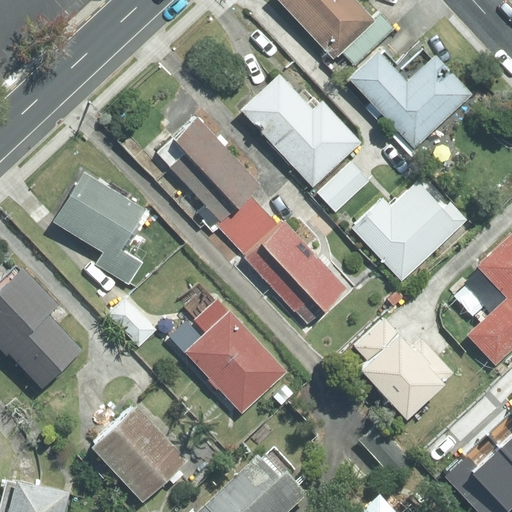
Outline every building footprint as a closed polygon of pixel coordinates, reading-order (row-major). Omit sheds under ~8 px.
[(279,0),(332,56),(341,48),(373,18),(357,0),(279,0)] [(373,18),(341,48),(354,62),(393,25),(380,12),(373,18)] [(376,48),(348,74),(414,144),(470,91),(434,53),(406,79),(376,48)] [(277,71),(239,104),(312,183),(359,140),(321,98),(312,107),(277,71)] [(260,182),(196,114),(157,150),(220,218),(248,192),(260,182)] [(335,209),(367,179),(350,160),(317,190),(335,209)] [(144,208),(84,170),(53,218),(104,249),(96,262),(127,281),(140,260),(119,247),(144,208)] [(443,207),(418,180),(390,206),(382,197),(352,225),(402,278),(465,218),(449,201),(443,207)] [(244,253),(277,223),(248,192),(220,218),(215,223),(244,253)] [(345,286),(282,218),(277,223),(244,253),(307,321),(345,286)] [(511,227),(475,262),(505,294),(468,327),(496,356),(511,341),(511,227)] [(0,278),(0,339),(41,384),(80,348),(46,311),(56,302),(18,262),(0,278)] [(185,348),(241,409),(285,369),(215,293),(192,315),(205,329),(185,348)] [(123,296),(107,311),(138,343),(154,328),(123,296)] [(412,348),(384,317),(354,344),(367,359),(361,365),(404,413),(450,372),(421,340),(412,348)] [(511,395),(483,423),(511,453),(511,395)] [(92,444),(141,498),(185,457),(136,405),(92,444)] [(377,422),(357,440),(390,476),(410,458),(377,422)] [(501,497),(511,485),(511,453),(483,423),(438,465),(483,511),(489,511),(503,499),(501,497)] [(198,511),(287,511),(304,496),(284,475),(277,481),(256,459),(198,511)] [(61,511),(67,490),(7,475),(0,502),(0,511),(61,511)] [(390,511),(378,498),(362,511),(390,511)]
